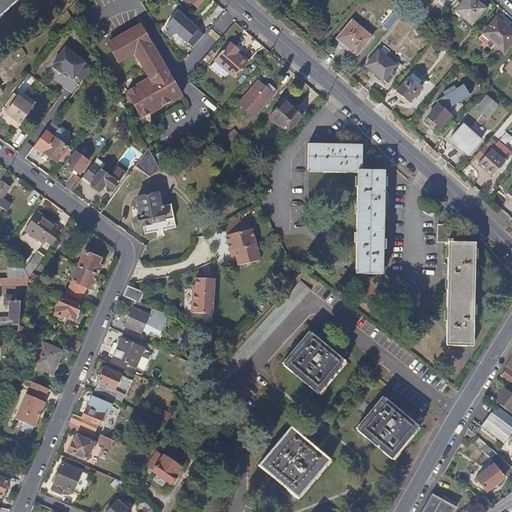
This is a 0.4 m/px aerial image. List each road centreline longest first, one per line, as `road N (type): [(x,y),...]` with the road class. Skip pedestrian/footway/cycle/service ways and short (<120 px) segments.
road 1 (residential): [(0,155),(124,244),(129,259),(18,511)]
road 2 (secondary): [(511,248),(235,0)]
road 3 (tertiary): [(401,511),(511,329)]
